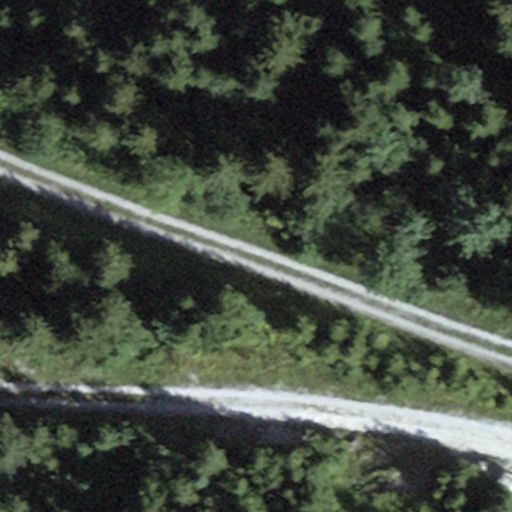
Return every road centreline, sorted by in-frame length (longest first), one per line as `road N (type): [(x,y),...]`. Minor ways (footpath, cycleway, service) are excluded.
road 1 (track): [(511,352),(0,161)]
road 2 (track): [(0,399),(390,423),(511,459)]
